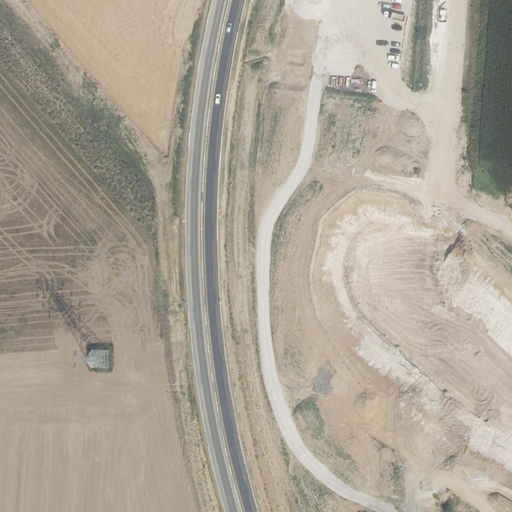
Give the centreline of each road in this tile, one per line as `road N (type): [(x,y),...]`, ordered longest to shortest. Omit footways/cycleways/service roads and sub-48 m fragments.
road 1 (primary): [(425,511),(463,0)]
road 2 (primary): [(445,0),(408,511)]
road 3 (unknown): [(421,334),(298,245)]
